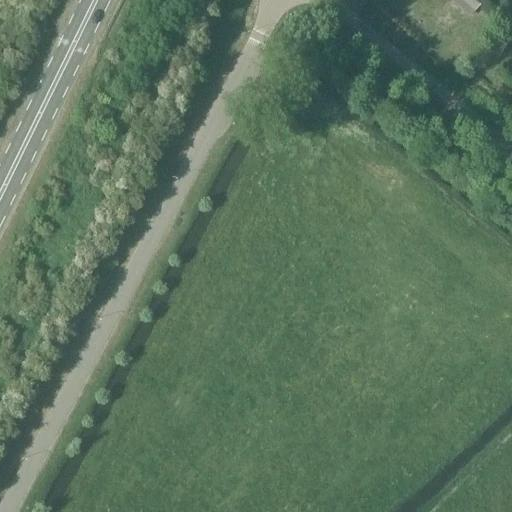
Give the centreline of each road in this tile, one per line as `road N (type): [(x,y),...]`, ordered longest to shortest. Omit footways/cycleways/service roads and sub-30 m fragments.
road 1 (unclassified): [(6,511),(281,0)]
road 2 (track): [(511,153),(331,0)]
road 3 (primary): [(89,0),(0,186)]
